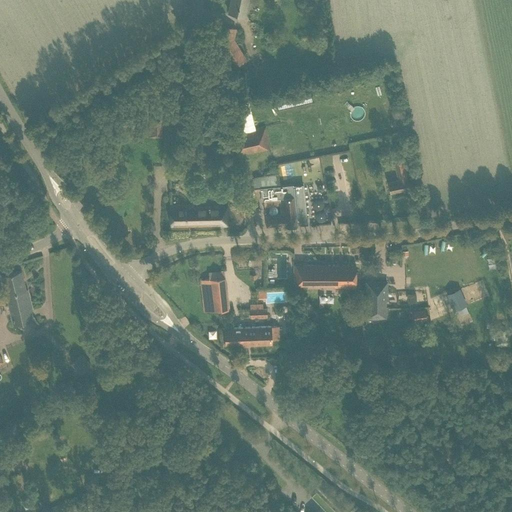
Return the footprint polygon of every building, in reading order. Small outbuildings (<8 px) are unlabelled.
[(231,0),(228,13),(244,17),(247,0),(231,0)] [(216,39),(233,67),(246,59),(233,39),(235,29),(219,25),(216,39)] [(148,137),(151,137),(161,138),(161,117),(149,117),(148,137)] [(231,134),(237,156),(270,148),(266,127),(231,134)] [(394,162),(397,180),(387,183),(390,193),(409,189),(403,160),(394,162)] [(305,209),(303,184),(293,185),(293,184),(260,188),(261,200),(279,198),(281,214),(265,216),(266,227),(285,226),(285,227),(297,226),(297,225),(307,224),(306,215),(307,215),(306,209),(305,209)] [(170,226),(228,224),(227,206),(194,207),(194,204),(170,205),(170,226)] [(334,287),(355,287),(355,265),(293,265),(293,284),(334,284),(334,287)] [(1,275),(13,325),(34,320),(27,289),(25,290),(21,271),(1,275)] [(204,279),(208,311),(229,309),(225,278),(204,279)] [(366,318),(386,318),(386,282),(366,282),(366,318)] [(256,298),(267,298),(267,302),(285,302),(285,292),(265,292),(265,289),(256,289),(256,298)] [(448,295),(452,304),(454,310),(465,305),(459,290),(448,295)] [(250,309),(250,318),(267,318),(267,308),(250,309)] [(413,312),(414,321),(426,319),(425,310),(413,312)] [(271,338),(277,338),(277,326),(224,328),(225,346),(271,344),(271,338)] [(70,363),(80,375),(92,365),(82,353),(70,363)]
